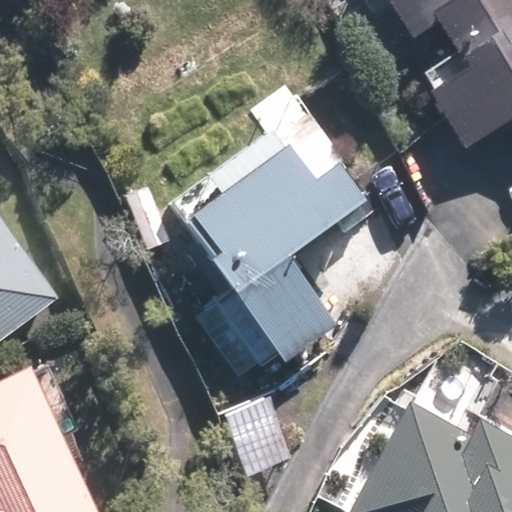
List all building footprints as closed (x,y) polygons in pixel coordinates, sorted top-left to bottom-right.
[(511,0),(389,0),(410,31),(430,17),(460,61),(422,87),(462,144),(511,110),(511,0)] [(202,254),(276,354),(323,319),(273,251),(350,195),(325,161),(304,176),(279,142),(186,210),(213,246),(202,254)] [(0,228),(0,329),(49,294),(0,228)] [(0,511),(88,511),(18,366),(0,374),(0,511)] [(270,397),(220,410),(238,478),(288,464),(270,397)] [(404,402),(345,511),(511,511),(511,436),(474,417),(465,434),(404,402)]
